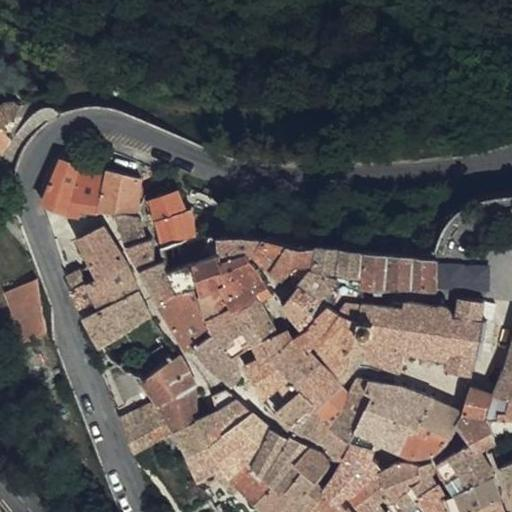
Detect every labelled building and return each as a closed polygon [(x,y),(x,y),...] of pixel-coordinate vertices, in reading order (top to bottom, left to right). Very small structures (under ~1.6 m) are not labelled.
[(4,131),(8,136),(19,131),(19,118),(3,121),(0,121),(4,131)] [(8,136),(4,131),(0,133),(0,170),(16,151),(8,136)] [(75,194),(81,177),(65,173),(58,188),(75,194)] [(58,188),(45,212),(74,226),(82,227),(82,225),(84,220),(98,182),(81,177),(75,194),(58,188)] [(114,187),(98,182),(84,220),(102,222),(114,187)] [(122,224),(128,190),(114,187),(102,222),(122,224)] [(128,190),(122,224),(140,225),(147,195),(128,190)] [(185,206),(156,212),(160,231),(191,228),(185,206)] [(11,220),(1,227),(33,266),(26,249),(25,242),(23,236),(20,230),(11,220)] [(140,225),(122,224),(130,258),(152,247),(143,226),(140,225)] [(107,238),(82,249),(103,293),(129,277),(107,238)] [(201,277),(205,289),(224,280),(257,263),(258,261),(266,246),(251,244),(228,250),(227,263),(201,277)] [(266,246),(258,261),(274,273),(284,250),(266,246)] [(152,247),(130,258),(146,277),(161,276),(155,247),(152,247)] [(292,286),(295,281),(301,267),(293,265),(296,253),(284,250),(274,273),(276,275),(292,286)] [(169,272),(198,267),(195,251),(165,256),(169,272)] [(293,265),(301,267),(306,254),(296,253),(293,265)] [(306,254),(301,267),(314,272),(318,271),(321,257),(306,254)] [(336,258),(321,257),(318,271),(324,272),(324,269),(330,270),(330,272),(334,273),(336,258)] [(375,300),(379,264),(336,258),(334,273),(332,289),(365,293),(366,300),(375,300)] [(265,278),(263,273),(257,263),(224,280),(232,296),(265,278)] [(379,264),(375,300),(405,300),(407,266),(379,264)] [(440,270),(407,266),(405,300),(439,300),(440,270)] [(207,299),(205,289),(201,277),(200,272),(198,267),(169,272),(161,276),(146,277),(166,313),(207,299)] [(295,281),(309,286),(314,272),(301,267),(295,281)] [(323,289),(332,289),(334,273),(330,272),(324,272),(318,271),(314,272),(309,286),(323,289)] [(96,335),(144,304),(138,288),(129,277),(103,293),(93,300),(81,308),(96,335)] [(265,278),(232,296),(242,318),(266,306),(277,299),(265,278)] [(232,296),(224,280),(205,289),(207,299),(215,322),(223,319),(230,330),(242,326),(246,323),(242,318),(232,296)] [(81,308),(93,300),(87,286),(73,293),(81,308)] [(319,308),(323,289),(309,286),(289,310),(299,323),(307,304),(319,308)] [(319,308),(317,313),(328,316),(332,289),(323,289),(319,308)] [(366,312),(365,312),(366,300),(365,293),(332,289),(328,316),(327,320),(364,324),(366,312)] [(40,296),(11,302),(23,331),(45,323),(40,296)] [(166,313),(180,338),(215,322),(207,299),(166,313)] [(144,304),(96,335),(101,343),(105,351),(153,321),(144,304)] [(307,304),(299,323),(311,336),(317,313),(319,308),(307,304)] [(293,333),(283,336),(266,306),(242,318),(246,323),(260,352),(296,336),(293,333)] [(356,359),(369,364),(368,366),(405,380),(409,359),(454,367),(452,380),(476,385),(480,366),(486,367),(487,362),(491,339),(491,332),(486,330),(488,311),(465,308),(462,326),(461,326),(460,325),(459,321),(457,319),(454,317),(451,316),(448,315),(444,315),(441,317),(415,313),(414,319),(366,312),(364,324),(356,359)] [(327,320),(328,316),(317,313),(311,336),(321,349),(327,320)] [(327,320),(321,349),(352,384),(368,366),(369,364),(356,359),(364,324),(327,320)] [(215,322),(180,338),(191,358),(193,359),(202,354),(223,342),(221,334),(219,335),(215,322)] [(23,331),(31,352),(48,345),(45,323),(23,331)] [(230,330),(245,358),(256,353),(242,326),(230,330)] [(296,336),(260,352),(266,363),(302,342),(296,336)] [(321,349),(311,336),(302,342),(314,355),(321,349)] [(243,391),(249,386),(241,360),(223,342),(202,354),(211,364),(229,382),(243,391)] [(302,342),(266,363),(252,371),(271,404),(298,384),(323,366),(314,355),(302,342)] [(184,362),(178,354),(163,365),(168,373),(145,387),(150,392),(144,396),(151,408),(123,422),(134,449),(173,430),(179,439),(202,428),(202,395),(198,386),(184,362)] [(309,398),(335,378),(323,366),(298,384),(309,398)] [(128,379),(123,375),(118,370),(111,373),(121,397),(145,387),(140,386),(134,383),(128,379)] [(323,412),(346,390),(335,378),(309,398),(323,412)] [(502,396),(499,403),(511,406),(511,378),(509,378),(502,396)] [(366,412),(376,415),(392,419),(398,391),(372,385),(369,398),(366,412)] [(300,433),(313,441),(331,421),(355,399),(346,390),(323,412),(300,433)] [(428,432),(441,408),(398,391),(392,419),(428,432)] [(369,398),(359,394),(355,399),(351,427),(368,444),(376,415),(366,412),(369,398)] [(490,423),(493,401),(474,396),(467,423),(490,423)] [(323,412),(309,398),(284,416),(293,427),(300,433),(323,412)] [(224,420),(232,440),(237,451),(263,424),(259,421),(247,409),(234,399),(220,405),(224,420)] [(351,427),(355,399),(331,421),(346,432),(351,427)] [(511,435),(511,406),(499,403),(493,401),(490,423),(495,438),(511,435)] [(442,441),(455,416),(441,408),(428,432),(442,441)] [(386,446),(392,419),(376,415),(368,444),(385,455),(386,446)] [(463,437),(467,423),(455,416),(442,441),(454,450),(463,437)] [(420,445),(428,432),(392,419),(386,446),(411,460),(420,445)] [(202,428),(179,439),(188,457),(219,441),(232,440),(224,420),(217,422),(202,428)] [(364,451),(346,437),(346,432),(331,421),(313,441),(338,455),(364,451)] [(467,423),(463,437),(479,451),(482,457),(498,454),(495,438),(490,423),(467,423)] [(237,451),(246,470),(247,471),(277,438),(263,424),(237,451)] [(346,432),(346,437),(364,451),(368,444),(351,427),(346,432)] [(428,432),(420,445),(443,460),(454,450),(442,441),(428,432)] [(277,438),(247,471),(260,482),(295,445),(280,436),(277,438)] [(257,511),(262,511),(277,499),(260,482),(247,471),(246,470),(237,451),(232,440),(219,441),(188,457),(192,465),(205,487),(219,480),(234,505),(242,500),(257,511)] [(295,445),(260,482),(277,499),(304,471),(314,453),(297,443),(295,445)] [(368,444),(364,451),(363,463),(383,467),(385,455),(368,444)] [(435,462),(440,463),(443,460),(420,445),(411,460),(416,463),(435,462)] [(363,463),(364,451),(338,455),(344,462),(363,463)] [(482,457),(479,451),(461,463),(477,494),(496,485),(482,457)] [(313,478),(325,487),(336,472),(332,463),(314,453),(304,471),(313,478)] [(363,463),(344,462),(348,467),(344,478),(372,503),(392,484),(390,481),(383,467),(363,463)] [(461,463),(448,471),(464,500),(477,494),(461,463)] [(434,485),(429,474),(421,472),(408,468),(398,475),(412,497),(421,493),(434,485)] [(313,478),(304,471),(277,499),(285,505),(313,478)] [(398,497),(403,504),(412,497),(398,475),(390,481),(392,484),(398,497)] [(292,511),(325,487),(313,478),(285,505),(292,511)] [(372,503),(344,478),(341,483),(349,493),(364,511),(372,503)] [(434,485),(421,493),(430,508),(448,497),(439,482),(434,485)] [(323,511),(328,509),(340,499),(349,493),(341,483),(339,487),(333,493),(325,487),(292,511),(323,511)] [(398,497),(392,484),(372,503),(364,511),(365,511),(380,511),(384,509),(398,497)] [(489,511),(504,507),(496,485),(477,494),(464,500),(468,511),(489,511)] [(421,493),(412,497),(403,504),(399,510),(400,511),(422,511),(430,508),(421,493)] [(458,511),(453,505),(448,497),(430,508),(432,511),(458,511)] [(277,499),(262,511),(292,511),(285,505),(277,499)] [(346,511),(340,499),(328,509),(331,511),(346,511)] [(468,511),(464,500),(453,505),(458,511),(468,511)]
